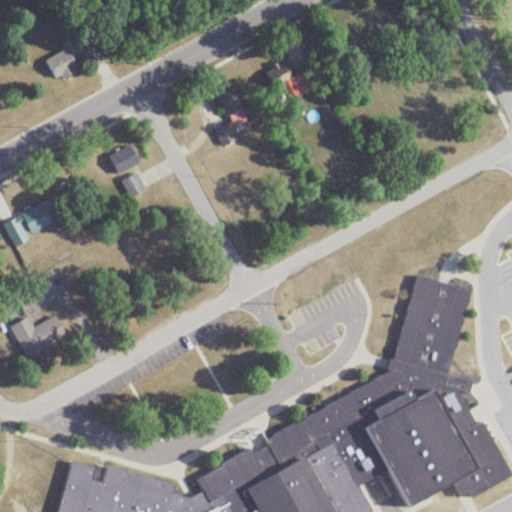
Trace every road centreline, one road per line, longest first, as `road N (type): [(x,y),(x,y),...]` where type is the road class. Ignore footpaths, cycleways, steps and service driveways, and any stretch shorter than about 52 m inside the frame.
road 1 (residential): [(17,417),(511,142)]
road 2 (tertiary): [(0,162),(292,0)]
road 3 (residential): [(245,289),(137,88)]
road 4 (residential): [(511,106),(452,0)]
